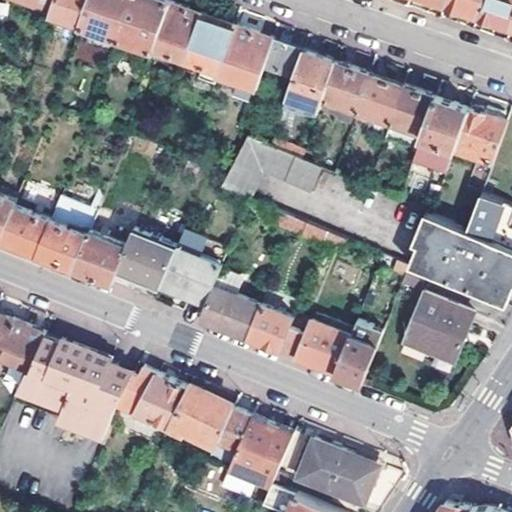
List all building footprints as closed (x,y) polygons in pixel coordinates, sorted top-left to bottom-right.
[(25,0),(52,10),(56,0),(25,0)] [(83,23),(91,0),(56,0),(52,10),(52,12),(83,23)] [(132,0),(91,0),(83,23),(79,33),(115,45),(132,0)] [(172,2),(166,0),(132,0),(115,45),(151,58),(155,46),(172,2)] [(480,13),(484,0),(447,0),(447,1),(480,13)] [(511,0),(484,0),(480,13),(511,23),(511,0)] [(188,59),(205,13),(172,2),(155,46),(188,59)] [(216,83),(220,72),(238,25),(205,13),(188,59),(205,65),(201,77),(216,83)] [(266,62),(275,38),(238,25),(220,72),(256,85),(266,62)] [(275,38),(266,62),(296,73),(305,49),(275,38)] [(318,113),(318,112),(338,60),(305,49),(296,73),(287,96),(314,105),(311,111),(318,113)] [(351,124),(356,110),(371,72),(338,60),(318,112),(351,124)] [(371,72),(356,110),(390,121),(404,84),(371,72)] [(437,95),(404,84),(390,121),(423,133),(437,95)] [(454,148),(469,106),(437,95),(423,133),(414,157),(446,169),(454,148)] [(454,148),(492,162),(507,120),(469,106),(454,148)] [(223,184),(251,196),(263,168),(310,188),(321,163),(246,131),(223,184)] [(386,175),(380,188),(399,196),(404,182),(386,175)] [(0,190),(0,236),(1,237),(14,203),(16,197),(0,190)] [(510,224),(511,218),(511,202),(482,190),(469,226),(511,243),(511,231),(502,227),(504,221),(510,224)] [(68,264),(75,267),(90,229),(99,208),(61,193),(51,218),(38,251),(68,264)] [(14,203),(1,237),(8,239),(38,251),(51,218),(14,203)] [(293,228),(298,215),(279,208),(274,221),(293,228)] [(511,243),(469,226),(431,210),(411,263),(423,268),(509,303),(511,296),(511,243)] [(298,215),(293,228),(303,232),(302,235),(324,243),(325,241),(330,229),(298,215)] [(129,244),(119,268),(161,285),(162,283),(178,242),(136,226),(129,244)] [(178,242),(162,283),(208,301),(216,282),(225,260),(199,249),(205,234),(185,226),(179,241),(178,242)] [(90,229),(75,267),(96,275),(114,282),(119,268),(129,244),(90,229)] [(330,229),(325,241),(344,249),(349,237),(330,229)] [(411,263),(399,257),(395,268),(407,273),(411,263)] [(407,273),(403,283),(414,288),(423,268),(411,263),(407,273)] [(208,301),(201,317),(228,328),(250,336),(264,301),(216,282),(208,301)] [(427,291),(407,341),(456,360),(476,311),(427,291)] [(296,315),(264,301),(250,336),(272,345),(281,349),(296,315)] [(296,315),(281,349),(305,358),(336,371),(353,331),(316,316),(315,318),(297,311),(296,315)] [(0,313),(0,355),(26,366),(28,367),(41,338),(44,331),(0,313)] [(359,316),(353,331),(336,371),(357,379),(363,381),(379,342),(369,338),(374,323),(359,316)] [(385,327),(374,323),(369,338),(379,342),(385,327)] [(26,366),(16,391),(65,409),(62,418),(92,430),(106,393),(100,390),(110,363),(41,338),(28,367),(26,366)] [(105,435),(118,402),(133,371),(116,364),(110,363),(100,390),(106,393),(92,430),(105,435)] [(153,419),(170,427),(170,425),(190,383),(143,363),(138,371),(133,369),(133,371),(118,402),(137,412),(137,410),(142,412),(137,422),(148,428),(153,419)] [(193,436),(215,446),(219,436),(234,404),(234,403),(190,383),(170,425),(185,432),(187,428),(195,432),(193,436)] [(232,462),(254,413),(234,404),(219,436),(230,441),(227,445),(223,444),(217,457),(232,462)] [(274,478),(279,468),(296,430),(254,413),(232,462),(274,480),(274,478)] [(314,436),(299,475),(365,503),(371,486),(367,484),(377,462),(314,436)] [(289,472),(279,468),(274,478),(284,482),(289,472)] [(274,480),(267,496),(278,501),(285,484),(284,482),(274,478),(274,480)] [(348,511),(349,510),(300,490),(290,511),(348,511)] [(469,511),(474,505),(460,503),(449,501),(446,502),(442,507),(439,511),(469,511)]
